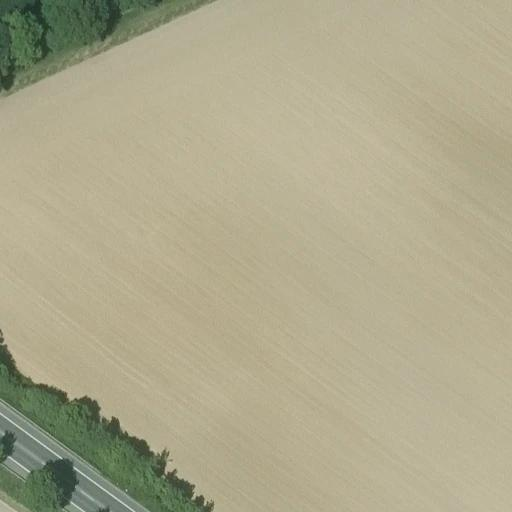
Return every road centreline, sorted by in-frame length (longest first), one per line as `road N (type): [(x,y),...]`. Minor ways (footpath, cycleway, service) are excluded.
road 1 (track): [(0,87),(188,0)]
road 2 (primary): [(99,511),(0,439)]
